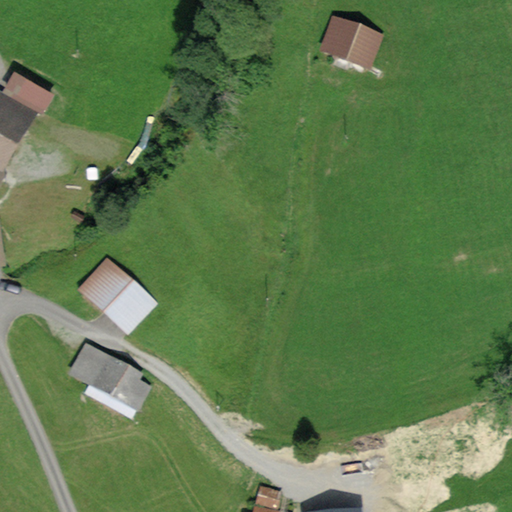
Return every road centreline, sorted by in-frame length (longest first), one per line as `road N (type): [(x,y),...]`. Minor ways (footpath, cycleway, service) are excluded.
road 1 (track): [(93,337),(174,382),(240,446),(281,470),(324,479),(336,458)]
road 2 (track): [(69,511),(0,350)]
road 3 (track): [(0,320),(36,305),(93,337),(110,328)]
